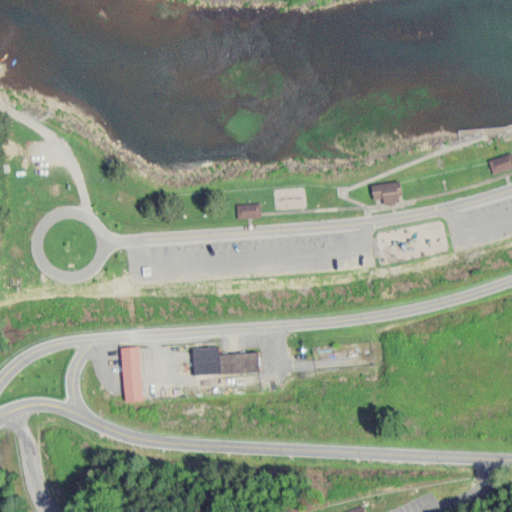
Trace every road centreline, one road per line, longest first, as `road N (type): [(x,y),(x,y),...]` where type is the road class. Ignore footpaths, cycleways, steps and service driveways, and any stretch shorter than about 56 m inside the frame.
road 1 (residential): [(0,371),(55,339),(343,317),(439,300),(511,276)]
road 2 (residential): [(102,239),(364,220),(511,184)]
road 3 (residential): [(102,239),(83,212),(65,210),(39,233),(50,266),(67,273),(98,257),(102,239)]
